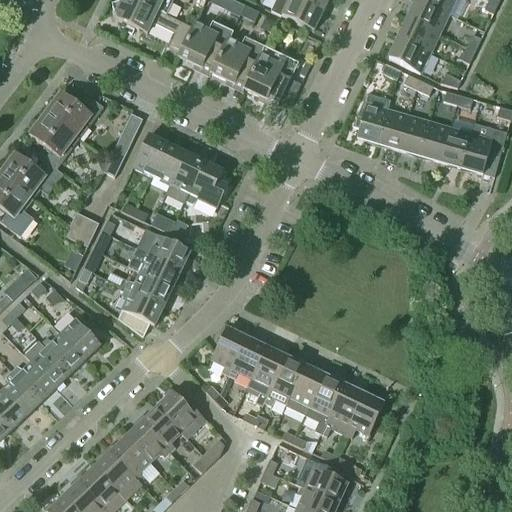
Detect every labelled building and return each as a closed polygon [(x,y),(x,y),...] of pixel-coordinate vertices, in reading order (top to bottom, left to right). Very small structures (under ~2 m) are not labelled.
[(122,0),(121,4),(111,8),(116,23),(146,38),(151,27),(174,38),(168,49),(181,55),(192,31),(185,27),(166,18),(126,0),(122,0)] [(126,0),(166,18),(174,0),(126,0)] [(314,36),(324,15),(291,0),(277,0),(270,14),(314,36)] [(331,0),(291,0),(324,15),(331,0)] [(448,19),(457,0),(418,0),(416,4),(448,19)] [(493,19),(499,6),(489,2),(484,14),(493,19)] [(439,38),(448,19),(416,4),(407,23),(439,38)] [(188,20),(185,27),(192,31),(194,27),(196,24),(188,20)] [(429,58),(439,38),(407,23),(398,43),(429,58)] [(181,55),(178,62),(211,78),(228,43),(229,43),(233,36),(212,26),(208,33),(194,27),(192,31),(181,55)] [(475,56),(481,43),(472,39),(465,51),(475,56)] [(228,43),(211,78),(244,93),(264,51),(244,41),(241,49),(229,43),(228,43)] [(420,78),(429,58),(398,43),(388,63),(420,78)] [(264,51),(244,93),(277,110),(284,97),(294,101),(300,88),(290,83),(298,67),(264,51)] [(468,69),(475,56),(465,51),(459,64),(468,69)] [(396,85),(400,76),(385,68),(381,78),(396,85)] [(457,93),(461,85),(445,78),(440,88),(457,93)] [(416,94),(420,85),(408,79),(403,88),(416,94)] [(428,100),(433,91),(420,85),(416,94),(428,100)] [(456,110),(459,100),(445,96),(443,106),(456,110)] [(83,115),(60,97),(44,118),(75,141),(84,129),(88,132),(103,112),(91,103),(83,115)] [(378,149),(387,115),(389,106),(366,99),(352,131),(359,133),(356,143),(378,149)] [(470,114),(472,104),(459,100),(456,110),(470,114)] [(510,125),(511,120),(511,117),(511,115),(499,112),(496,121),(510,125)] [(398,155),(408,121),(387,115),(378,149),(398,155)] [(56,174),(71,154),(67,151),(75,141),(44,118),(29,139),(52,156),(45,166),(56,174)] [(125,158),(142,124),(130,118),(114,153),(125,158)] [(419,161),(429,127),(408,121),(398,155),(419,161)] [(440,167),(450,133),(429,127),(419,161),(440,167)] [(461,173),(470,139),(450,133),(440,167),(461,173)] [(499,162),(506,137),(494,134),(491,145),(470,139),(461,173),(482,179),(488,159),(499,162)] [(151,181),(167,149),(148,140),(132,172),(151,181)] [(170,190),(185,158),(167,149),(151,181),(170,190)] [(114,182),(125,158),(114,153),(102,176),(114,182)] [(37,175),(14,158),(0,177),(0,179),(29,202),(37,192),(47,200),(63,179),(56,174),(45,166),(37,175)] [(183,209),(185,205),(203,167),(185,158),(170,190),(165,200),(183,209)] [(217,213),(227,191),(217,186),(222,176),(203,167),(185,205),(192,208),(196,203),(217,213)] [(0,226),(20,242),(33,224),(20,214),(29,202),(0,179),(0,212),(6,217),(0,225),(0,226)] [(132,221),(136,213),(124,208),(121,215),(132,221)] [(143,226),(147,218),(136,213),(132,221),(143,226)] [(76,246),(87,222),(76,217),(64,240),(76,246)] [(87,251),(98,228),(87,222),(76,246),(87,251)] [(109,240),(114,229),(107,225),(101,236),(109,240)] [(169,239),(172,231),(161,225),(157,233),(169,239)] [(180,244),(184,236),(187,230),(175,225),(172,231),(169,239),(180,244)] [(180,275),(190,256),(157,240),(144,234),(135,253),(180,275)] [(104,251),(109,240),(101,236),(96,247),(104,251)] [(171,293),(180,275),(135,253),(127,271),(139,277),(171,293)] [(91,277),(97,265),(89,262),(83,273),(91,277)] [(86,288),(91,277),(83,273),(78,284),(86,288)] [(162,311),(171,293),(139,277),(135,286),(128,285),(124,293),(130,296),(162,311)] [(15,285),(4,296),(6,298),(12,305),(24,294),(15,285)] [(36,302),(45,293),(39,287),(30,296),(36,302)] [(153,330),(162,311),(130,296),(124,293),(121,300),(126,304),(121,315),(153,330)] [(0,310),(3,313),(12,305),(6,298),(0,303),(0,310)] [(15,322),(25,313),(18,307),(9,316),(15,322)] [(6,331),(15,322),(9,316),(0,324),(6,331)] [(84,365),(100,350),(75,324),(60,339),(84,365)] [(228,379),(246,342),(226,333),(211,364),(224,371),(222,376),(228,379)] [(39,347),(70,379),(84,365),(60,339),(52,346),(45,342),(39,347)] [(250,383),(266,352),(246,342),(228,379),(235,382),(237,377),(250,383)] [(55,393),(70,379),(39,347),(38,345),(23,359),(30,367),(55,393)] [(263,407),(285,361),(266,352),(250,383),(247,391),(260,398),(255,408),(262,411),(263,408),(263,407)] [(285,361),(263,407),(271,411),(274,404),(286,410),(304,370),(285,361)] [(10,375),(15,381),(40,407),(55,393),(30,367),(23,373),(16,369),(10,375)] [(286,410),(285,411),(305,420),(324,380),(304,370),(286,410)] [(25,421),(40,407),(15,381),(10,375),(4,381),(8,388),(1,395),(25,421)] [(324,380),(305,420),(318,427),(314,436),(320,439),(343,389),(324,380)] [(343,389),(320,439),(326,441),(330,432),(344,439),(363,398),(343,389)] [(213,404),(219,399),(210,390),(205,396),(213,404)] [(0,423),(11,435),(25,421),(1,395),(0,395),(0,423)] [(180,437),(179,438),(184,443),(204,424),(191,410),(188,413),(172,396),(156,412),(180,437)] [(363,398),(344,439),(350,442),(354,433),(368,440),(383,408),(363,398)] [(221,413),(227,408),(219,399),(213,404),(221,413)] [(168,456),(174,451),(170,447),(179,438),(180,437),(156,412),(140,427),(168,456)] [(252,430),(255,423),(245,418),(242,424),(252,430)] [(263,435),(266,428),(268,423),(258,418),(255,423),(252,430),(263,435)] [(0,445),(11,435),(0,423),(0,445)] [(163,461),(168,456),(140,427),(125,442),(149,467),(159,457),(163,461)] [(291,448),(294,442),(284,436),(281,443),(291,448)] [(137,486),(142,481),(139,477),(149,467),(125,442),(109,457),(137,486)] [(302,453),(305,447),(294,442),(291,448),(302,453)] [(210,469),(216,464),(219,461),(223,451),(218,445),(202,461),(210,469)] [(330,467),(333,460),(323,455),(319,462),(330,467)] [(126,506),(141,491),(137,486),(109,457),(93,471),(126,506)] [(341,472),(344,465),(333,460),(330,467),(341,472)] [(202,461),(193,470),(201,478),(210,469),(202,461)] [(271,478),(276,467),(269,464),(264,475),(271,478)] [(102,511),(119,511),(126,506),(93,471),(78,486),(102,511)] [(334,482),(314,473),(308,487),(303,485),(300,491),(337,508),(346,488),(334,482)] [(279,482),(271,478),(264,475),(260,485),(274,492),(279,482)] [(336,477),(334,482),(346,488),(349,483),(336,477)] [(102,511),(78,486),(62,501),(72,511),(102,511)] [(179,499),(188,491),(183,486),(174,494),(179,499)] [(335,511),(337,508),(300,491),(297,498),(302,500),(296,511),(335,511)] [(171,507),(179,499),(174,494),(166,502),(171,507)] [(72,511),(62,501),(51,511),(72,511)] [(255,511),(258,506),(251,503),(247,511),(255,511)]
